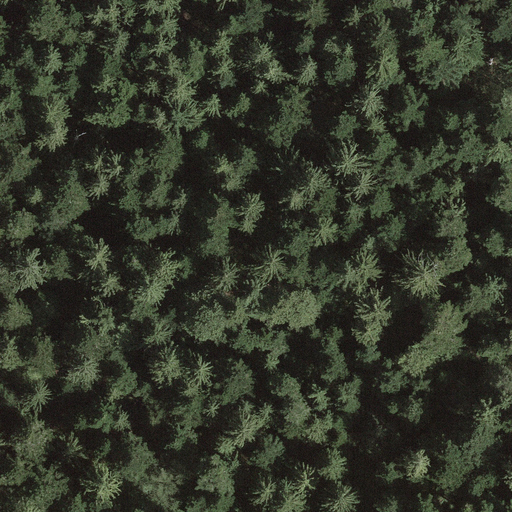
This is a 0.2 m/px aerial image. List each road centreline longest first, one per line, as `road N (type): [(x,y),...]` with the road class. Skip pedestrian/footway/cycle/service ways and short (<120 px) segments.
road 1 (track): [(0,322),(113,334),(298,318),(357,326),(436,352),(511,395)]
road 2 (track): [(452,361),(376,226),(335,175),(223,103),(176,0)]
